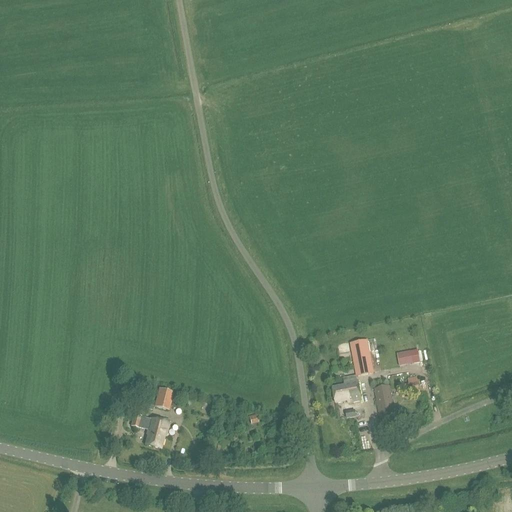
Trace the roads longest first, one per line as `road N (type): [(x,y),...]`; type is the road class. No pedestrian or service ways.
road 1 (unclassified): [(314,489),(294,357),(279,315),(218,224),(178,0)]
road 2 (tertiary): [(314,489),(144,480),(0,448)]
road 3 (unclassified): [(381,483),(385,448),(511,394)]
road 4 (tertiary): [(381,483),(511,458)]
